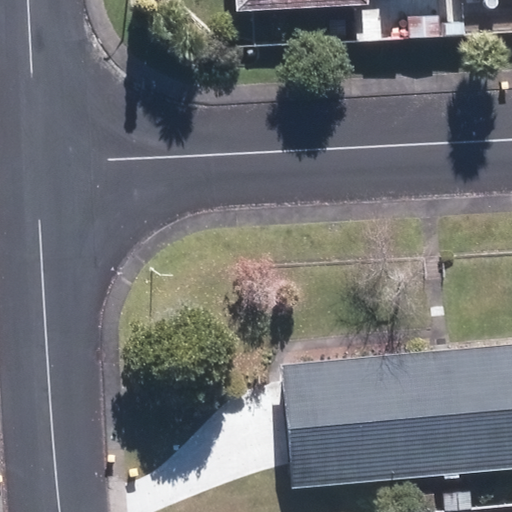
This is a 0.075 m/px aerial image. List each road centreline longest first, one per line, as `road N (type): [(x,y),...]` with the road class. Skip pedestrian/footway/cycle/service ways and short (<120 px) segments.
road 1 (residential): [(37,163),(511,141)]
road 2 (residential): [(58,511),(37,163)]
road 3 (residential): [(37,163),(29,0)]
